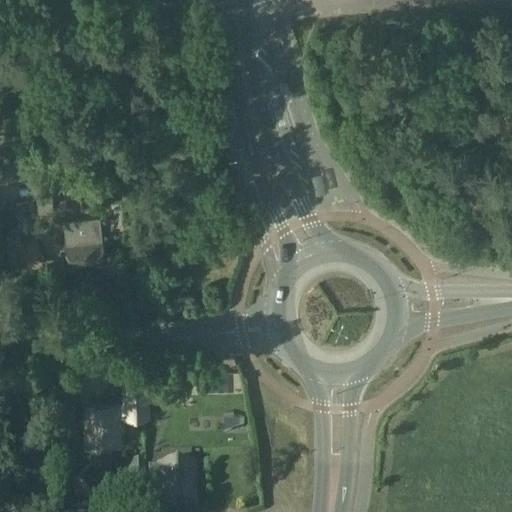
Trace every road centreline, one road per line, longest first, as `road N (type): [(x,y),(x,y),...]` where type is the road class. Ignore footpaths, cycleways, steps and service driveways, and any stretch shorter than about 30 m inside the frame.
road 1 (unclassified): [(276,328),(0,346)]
road 2 (primary): [(304,259),(251,92),(239,0)]
road 3 (primary): [(326,511),(336,374)]
road 4 (primary): [(397,312),(388,281),(366,259),(335,251),(304,259)]
